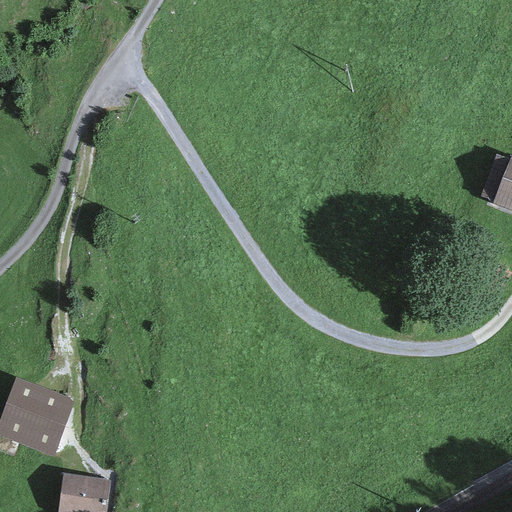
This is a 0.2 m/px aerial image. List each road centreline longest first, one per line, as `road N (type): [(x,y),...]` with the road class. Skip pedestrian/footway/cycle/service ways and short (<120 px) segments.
road 1 (track): [(122,49),(278,285),(313,317),(370,342),(441,348),(481,334),(511,305)]
road 2 (track): [(0,267),(55,202),(88,100),(156,0)]
